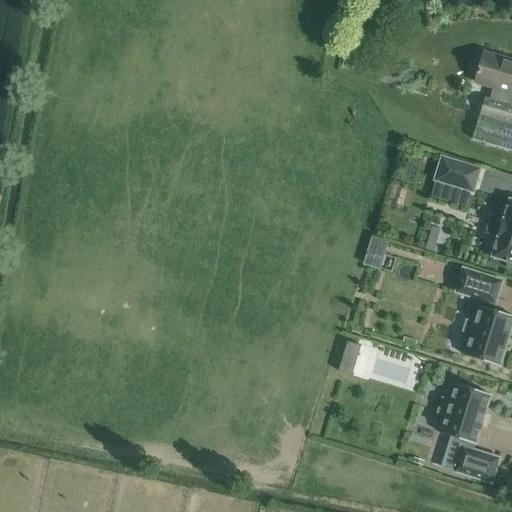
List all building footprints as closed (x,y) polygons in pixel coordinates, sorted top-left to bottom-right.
[(481,116),(473,141),(511,152),(511,107),(511,106),(511,59),(485,52),(475,85),(493,91),(491,100),(486,98),(482,113),(481,116)] [(380,81),(399,87),(403,72),(384,67),(380,81)] [(441,157),(433,182),(474,194),(482,170),(441,157)] [(396,186),(393,196),(402,199),(405,189),(396,186)] [(491,215),(485,235),(490,237),(497,239),(491,259),(511,265),(511,200),(509,199),(503,218),(496,216),(491,215)] [(432,227),(425,252),(434,254),(441,230),(432,227)] [(461,268),(453,294),(481,302),(474,323),(473,327),(469,341),(468,342),(464,357),(501,368),(511,332),(511,317),(493,311),(495,306),(496,307),(504,281),(461,268)] [(445,420),(441,435),(452,438),(451,441),(468,446),(468,449),(467,452),(466,452),(459,475),(458,477),(492,487),(501,459),(474,451),(476,446),(477,447),(490,399),(491,396),(455,386),(450,401),(449,405),(447,412),(445,419),(445,420)] [(409,458),(407,462),(424,467),(425,463),(415,459),(415,460),(409,458)]
